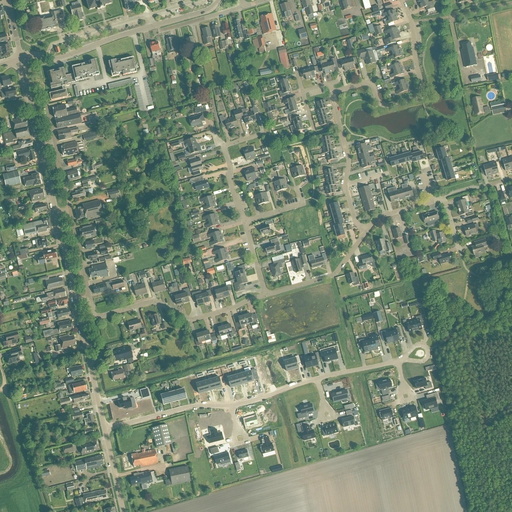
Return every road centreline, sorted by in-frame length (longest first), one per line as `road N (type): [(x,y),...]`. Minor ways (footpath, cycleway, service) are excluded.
road 1 (residential): [(88,298),(96,316),(153,302),(190,320),(266,295)]
road 2 (residential): [(371,81),(382,106),(422,90),(400,0)]
road 3 (track): [(0,365),(46,511)]
road 4 (residential): [(366,230),(344,185),(349,162),(332,93)]
road 5 (tertiary): [(158,24),(60,58),(20,58)]
road 6 (residential): [(104,429),(191,406),(231,405)]
road 7 (residential): [(266,295),(332,275),(366,230)]
